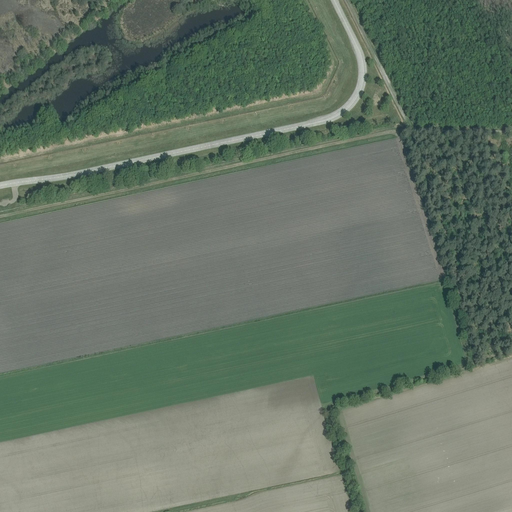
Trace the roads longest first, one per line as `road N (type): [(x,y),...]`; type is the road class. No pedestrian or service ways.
road 1 (unclassified): [(333,0),(363,65),(359,91),(343,112),(0,185)]
road 2 (track): [(410,129),(0,216)]
road 3 (track): [(410,129),(346,0)]
